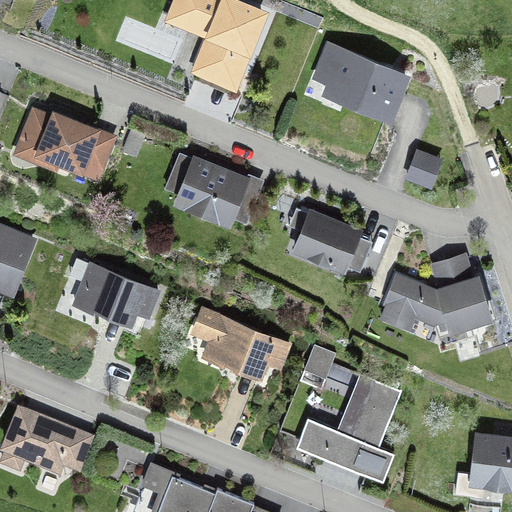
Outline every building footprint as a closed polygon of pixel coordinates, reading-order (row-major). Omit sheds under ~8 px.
[(171,0),(164,18),(204,34),(190,68),(236,86),(270,5),(256,0),(171,0)] [(327,38),(312,76),(326,81),(322,91),(391,118),(410,70),(327,38)] [(60,161),(79,169),(79,170),(98,178),(103,166),(104,166),(118,132),(102,125),(103,124),(53,104),(50,110),(33,103),(13,152),(57,169),(60,161)] [(145,133),(131,127),(122,148),(137,154),(145,133)] [(443,155),(416,145),(405,175),(432,185),(443,155)] [(234,214),(247,219),(264,176),(248,170),(247,173),(193,150),(192,155),(179,149),(164,185),(176,190),(172,201),(186,206),(184,210),(214,222),(215,219),(230,225),(234,214)] [(300,227),(291,248),(345,270),(347,265),(360,270),(373,238),(361,233),(363,226),(309,204),(307,209),(296,204),(288,223),(300,227)] [(0,285),(13,291),(37,236),(0,220),(0,285)] [(450,329),(494,315),(480,269),(473,270),(466,249),(430,261),(436,282),(433,283),(395,269),(382,302),(384,303),(380,315),(410,327),(415,315),(437,323),(447,322),(450,329)] [(90,258),(72,300),(94,310),(96,306),(132,322),(137,310),(150,315),(162,286),(124,269),(123,271),(90,258)] [(208,338),(201,354),(223,363),(225,359),(262,374),(268,361),(282,367),(292,340),(201,303),(190,331),(208,338)] [(314,341),(300,377),(322,386),(337,350),(314,341)] [(308,413),(296,441),(384,477),(395,449),(380,443),(402,389),(360,371),(337,425),(308,413)] [(26,454),(60,468),(64,459),(80,466),(95,430),(18,399),(0,441),(0,443),(5,445),(0,456),(0,458),(20,467),(26,454)] [(509,487),(511,487),(511,431),(474,427),(469,470),(458,469),(455,490),(470,492),(469,502),(501,507),(503,489),(509,487)] [(217,484),(215,489),(179,474),(181,470),(151,458),(141,482),(143,482),(131,511),(132,511),(264,511),(252,507),(254,500),(217,484)]
